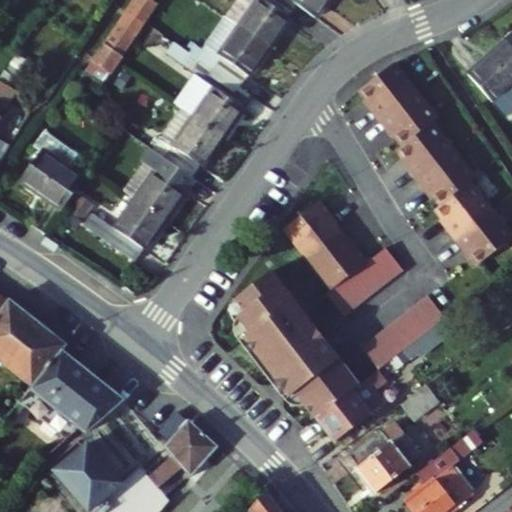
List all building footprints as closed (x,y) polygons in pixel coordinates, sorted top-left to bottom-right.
[(123,83),(169,10),(152,0),(145,0),(102,70),(123,83)] [(271,0),(253,0),(243,16),(254,24),(271,0)] [(271,0),(254,24),(287,47),(306,18),(304,16),(313,4),(306,0),(271,0)] [(306,0),(313,4),(332,18),(344,0),(306,0)] [(254,24),(227,65),(256,86),(265,74),(267,75),(287,47),(254,24)] [(511,101),(511,51),(484,76),(509,105),(511,101)] [(196,106),(208,114),(240,136),(269,94),(256,86),(227,65),(218,78),(217,77),(196,106)] [(424,90),(403,65),(370,92),(381,106),(377,109),(387,120),(424,90)] [(441,123),(446,119),(424,90),(387,120),(396,131),(399,129),(413,146),(441,123)] [(9,91),(0,103),(0,105),(12,114),(22,100),(9,91)] [(0,105),(0,117),(15,127),(21,119),(12,114),(0,105)] [(208,114),(179,156),(207,175),(216,163),(220,165),(240,136),(208,114)] [(15,127),(0,117),(0,178),(22,145),(9,137),(15,127)] [(464,152),(441,123),(413,146),(407,150),(420,167),(417,169),(427,181),(464,152)] [(78,209),(98,182),(88,174),(98,161),(63,136),(53,149),(57,152),(35,182),(76,212),(78,209)] [(481,184),(486,180),(464,152),(427,181),(436,192),(439,190),(452,206),(481,184)] [(179,156),(151,197),(183,219),(202,191),(198,188),(207,175),(179,156)] [(503,213),(481,184),(452,206),(447,210),(460,227),(457,230),(466,241),(503,213)] [(151,197),(122,239),(151,258),(158,248),(162,250),(183,219),(151,197)] [(344,219),(332,203),(296,232),(321,262),(353,235),(341,221),(344,219)] [(492,268),(511,251),(511,223),(503,213),(466,241),(475,253),(479,251),(492,268)] [(366,251),(353,235),(321,262),(346,293),(381,264),(368,249),(366,251)] [(418,272),(399,250),(381,264),(346,293),(341,297),(360,320),(418,272)] [(340,352),(283,282),(247,311),(257,323),(251,328),(264,344),(258,349),(292,391),(297,387),(302,393),(297,397),(305,406),(311,402),(332,428),(333,427),(374,393),(345,358),(342,360),(337,354),(340,352)] [(82,346),(0,291),(0,328),(1,329),(0,330),(0,356),(43,389),(76,353),(82,346)] [(460,323),(442,300),(377,352),(396,375),(397,374),(460,323)] [(345,358),(340,352),(337,354),(342,360),(345,358)] [(136,399),(76,353),(43,389),(30,404),(71,437),(89,421),(99,430),(136,399)] [(352,451),(387,423),(384,420),(398,408),(388,396),(404,382),(397,374),(396,375),(374,393),(333,427),(352,451)] [(302,393),(297,387),(292,391),(297,397),(302,393)] [(438,393),(413,414),(427,430),(451,410),(438,393)] [(236,449),(207,423),(183,450),(192,460),(169,481),(160,470),(140,487),(101,440),(69,467),(102,507),(95,511),(174,511),(186,501),(175,488),(199,469),(208,478),(236,449)] [(390,503),(424,476),(422,473),(434,463),(408,431),(365,467),(373,477),(371,479),(390,503)] [(507,463),(487,438),(463,457),(483,482),(507,463)] [(477,511),(487,504),(487,501),(466,475),(424,509),(426,511),(477,511)] [(297,511),(283,492),(264,511),(297,511)]
